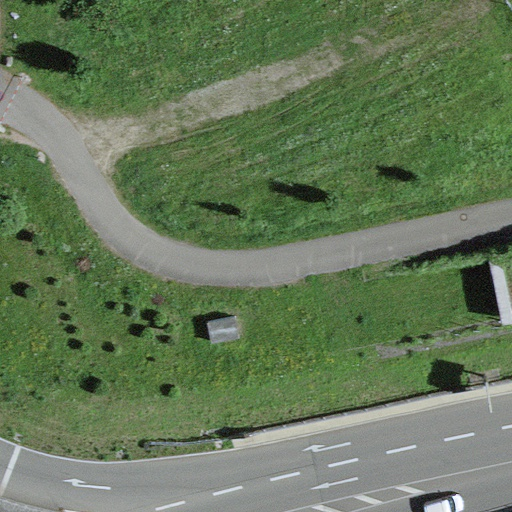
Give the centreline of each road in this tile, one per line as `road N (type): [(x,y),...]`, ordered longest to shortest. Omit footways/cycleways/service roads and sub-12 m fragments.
road 1 (primary): [(329,511),(511,471)]
road 2 (primary): [(126,511),(0,474)]
